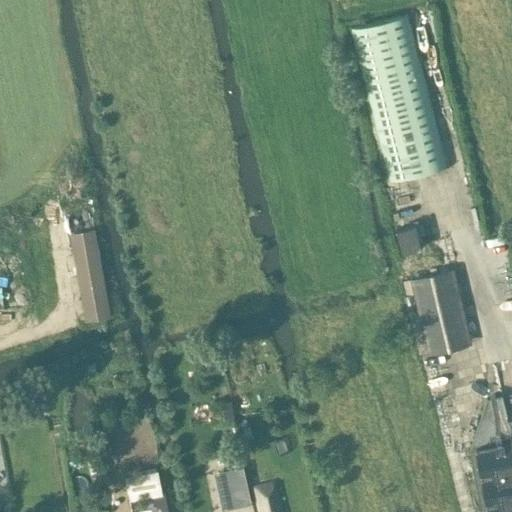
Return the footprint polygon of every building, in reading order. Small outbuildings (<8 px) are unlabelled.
[(407,14),(352,28),(390,180),(445,166),(407,14)] [(415,225),(397,229),(402,248),(403,252),(420,247),(415,225)] [(111,317),(95,229),(69,233),(85,321),(111,317)] [(471,344),(454,271),(410,282),(428,354),(471,344)] [(486,397),(469,451),(480,511),(511,511),(511,438),(511,439),(500,394),(486,397)] [(231,400),(222,402),(225,425),(234,424),(231,400)] [(242,467),(224,471),(232,507),(250,503),(242,467)] [(160,495),(155,472),(125,477),(129,500),(160,495)] [(272,480),(252,485),(257,511),(279,511),(274,485),(273,484),(272,480)]
